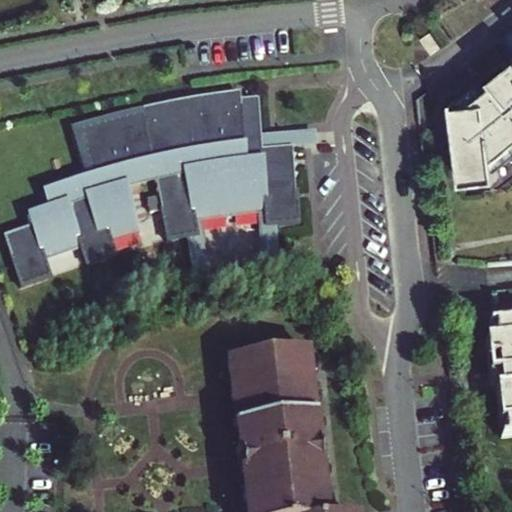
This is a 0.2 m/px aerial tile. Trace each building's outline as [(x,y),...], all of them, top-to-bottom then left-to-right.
[(422,38),(433,53),(441,47),(431,31),(422,38)] [(453,98),(463,180),(497,176),(495,156),(511,142),(511,60),(491,76),(495,81),(471,99),(456,102),(456,97),(453,98)] [(1,237),(9,259),(17,257),(19,263),(11,266),(19,288),(50,277),(45,265),(44,261),(73,251),(70,243),(76,241),(80,254),(84,265),(114,255),(108,238),(136,230),(124,187),(154,180),(160,211),(159,211),(165,241),(196,235),(192,217),(223,213),(224,215),(232,213),(232,211),(263,208),(264,226),(298,223),(296,200),(292,200),(291,193),(294,193),(290,148),(271,150),(270,135),(241,137),(238,94),(186,101),(139,111),(142,117),(110,129),(79,132),(83,146),(81,146),(90,176),(83,178),(42,193),(47,209),(26,217),(30,228),(1,237)] [(142,117),(139,111),(122,114),(69,129),(83,178),(90,176),(81,146),(83,146),(79,132),(110,129),(142,117)] [(193,281),(212,278),(201,222),(256,215),(261,268),(279,263),(276,227),(265,229),(264,226),(263,208),(232,211),(232,213),(224,215),(223,213),(192,217),(196,235),(197,237),(185,240),(193,281)] [(73,251),(44,261),(45,265),(80,254),(76,241),(70,243),(73,251)] [(17,257),(9,259),(11,266),(19,263),(17,257)] [(504,422),(506,438),(511,436),(511,321),(492,324),(494,340),(484,341),(488,375),(499,374),(500,387),(494,389),(499,422),(504,422)] [(325,511),(307,355),(225,365),(244,511),(325,511)] [(490,389),(494,389),(500,387),(499,374),(488,375),(490,389)]
